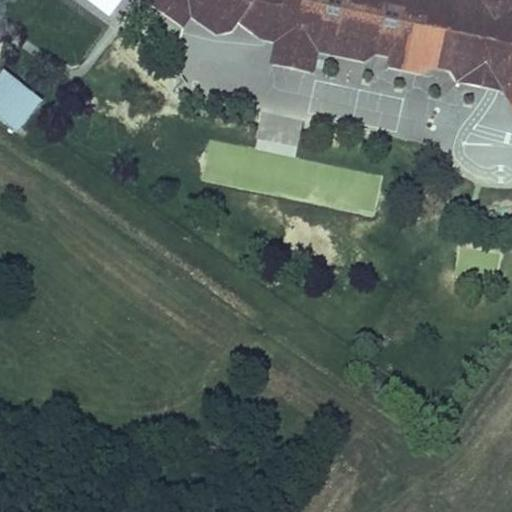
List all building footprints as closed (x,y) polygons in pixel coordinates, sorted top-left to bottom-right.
[(76,0),(109,25),(127,0),(76,0)] [(511,0),(467,0),(463,2),(452,0),(149,0),(145,7),(186,34),(193,24),(216,41),(234,38),(239,31),(249,41),(260,23),(342,40),(337,63),(366,69),(378,61),(389,63),(386,74),(421,81),(431,72),(449,76),(456,88),(487,92),(491,67),(499,65),(501,55),(511,56),(511,0)] [(260,23),(249,41),(256,46),(264,49),(273,49),(269,68),(315,78),(319,60),(337,63),(342,40),(260,23)] [(511,56),(501,55),(499,65),(491,67),(487,92),(502,95),(511,110),(511,56)] [(0,126),(15,139),(41,108),(1,75),(0,76),(0,126)]
